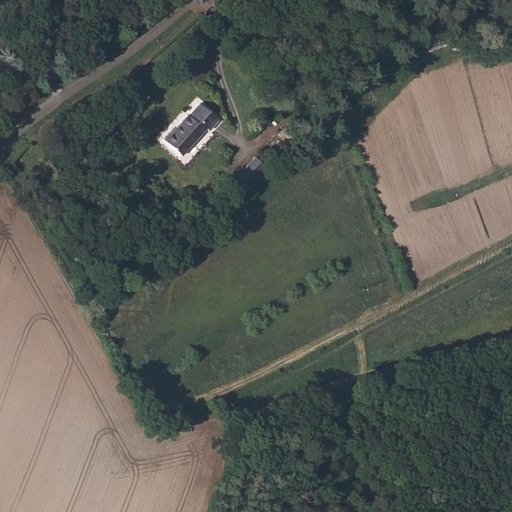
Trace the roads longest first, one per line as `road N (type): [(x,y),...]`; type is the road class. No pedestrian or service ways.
road 1 (unclassified): [(192,0),(51,101),(0,152)]
road 2 (unknown): [(211,0),(241,155)]
